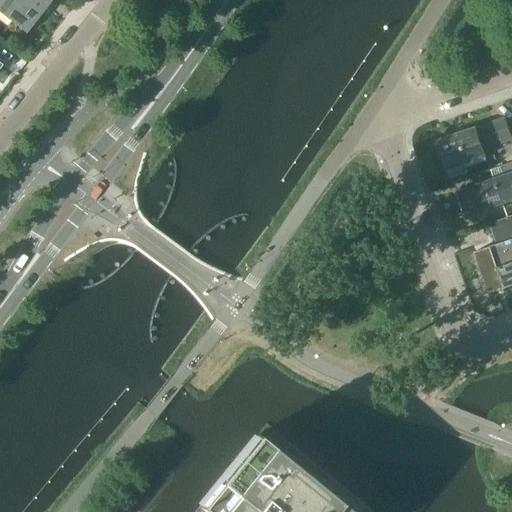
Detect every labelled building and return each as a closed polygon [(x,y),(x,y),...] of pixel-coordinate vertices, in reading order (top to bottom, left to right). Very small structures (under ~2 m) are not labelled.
[(0,0),(0,13),(26,34),(52,0),(0,0)] [(511,139),(505,118),(436,142),(448,175),(486,162),(485,158),(487,157),(484,149),(511,139)] [(504,176),(494,179),(456,192),(465,221),(480,216),(478,212),(511,200),(511,162),(501,166),(504,176)] [(511,216),(490,224),(497,245),(474,253),(488,294),(511,286),(511,216)] [(218,484),(199,507),(205,511),(351,511),(328,492),(258,435),(218,484)]
